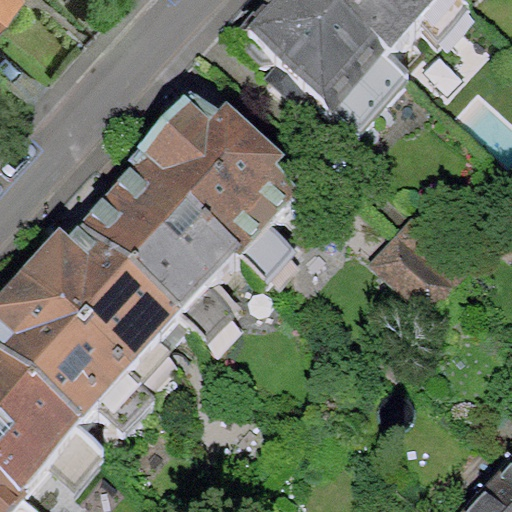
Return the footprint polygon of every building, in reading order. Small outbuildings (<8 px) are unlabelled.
[(0,0),(0,23),(6,17),(18,4),(12,0),(0,0)] [(407,89),(389,73),(308,0),(292,0),(274,21),(270,25),(259,26),(247,39),(249,60),(262,72),(272,71),(331,124),(336,119),(360,141),(407,89)] [(308,0),(389,73),(450,5),(445,0),(308,0)] [(135,179),(140,184),(237,271),(263,295),(293,263),(268,240),(295,211),(274,192),(273,187),(277,182),(227,137),(220,144),(191,117),(153,157),(136,176),(135,179)] [(83,247),(81,249),(178,336),(179,335),(204,357),(206,355),(234,326),(208,303),(237,271),(140,184),(122,204),(112,216),(103,207),(74,239),(83,247)] [(428,320),(470,274),(421,230),(379,275),(428,320)] [(159,357),(178,336),(81,249),(61,270),(60,269),(58,270),(48,280),(30,300),(30,301),(153,413),(155,412),(184,380),(159,357)] [(3,335),(0,338),(0,372),(80,444),(98,424),(123,447),(152,414),(153,413),(30,301),(29,301),(19,312),(3,330),(1,333),(3,335)] [(78,446),(80,444),(0,372),(0,490),(21,509),(49,478),(75,501),(101,470),(103,468),(78,446)] [(486,511),(511,511),(511,472),(507,467),(478,499),(489,509),(486,511)] [(0,511),(23,511),(21,509),(0,490),(0,511)] [(269,511),(259,503),(251,511),(269,511)]
